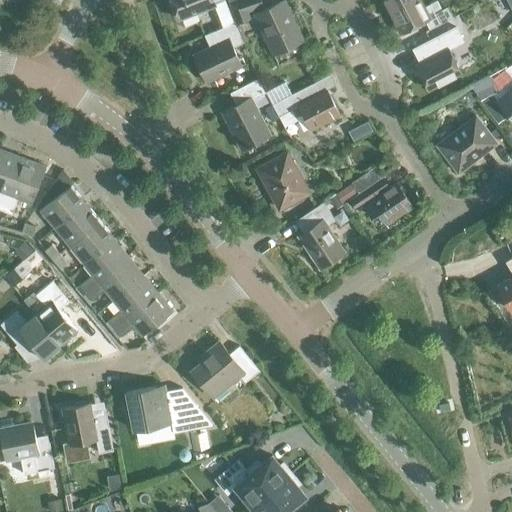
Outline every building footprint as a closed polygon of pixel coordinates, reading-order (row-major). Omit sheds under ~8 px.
[(171,0),(178,18),(215,4),(213,0),(171,0)] [(237,0),(230,3),(237,22),(250,18),(247,11),(263,5),(260,0),(237,0)] [(283,0),(254,14),(273,54),(303,40),(284,0),(283,0)] [(382,0),(389,11),(411,0),(382,0)] [(421,0),(411,0),(389,11),(400,33),(425,20),(429,29),(452,17),(447,7),(434,13),(430,3),(424,6),(421,0)] [(194,54),(207,82),(234,69),(231,63),(239,60),(233,47),(243,43),(234,22),(205,35),(210,47),(194,54)] [(416,64),(429,90),(461,73),(448,48),(455,44),(448,31),(423,44),(430,57),(416,64)] [(511,90),(499,102),(511,116),(511,68),(510,70),(511,73),(511,90)] [(471,83),(479,100),(497,91),(490,75),(471,83)] [(221,111),(241,150),(271,134),(252,99),(266,92),(258,78),(230,92),(236,104),(221,111)] [(326,89),(319,93),(313,83),(273,103),(278,114),(298,104),(311,129),(339,114),(326,89)] [(438,145),(458,171),(496,142),(475,116),(438,145)] [(0,208),(2,210),(22,157),(0,148),(0,149),(0,208)] [(258,168),(280,208),(309,192),(287,152),(258,168)] [(22,157),(2,210),(12,213),(18,198),(32,203),(46,166),(22,157)] [(397,182),(389,187),(378,168),(344,191),(357,210),(371,201),(386,223),(412,205),(397,182)] [(55,228),(86,203),(71,184),(40,209),(55,228)] [(298,236),(320,268),(345,251),(327,225),(335,220),(323,202),(303,215),(311,227),(298,236)] [(70,245),(101,220),(86,203),(55,228),(70,245)] [(84,263),(115,238),(101,220),(70,245),(84,263)] [(22,231),(33,235),(36,226),(24,223),(22,231)] [(85,292),(129,256),(115,238),(84,263),(83,264),(92,274),(79,284),(85,292)] [(53,259),(60,254),(52,244),(45,249),(53,259)] [(60,254),(53,259),(60,268),(67,263),(60,254)] [(112,299),(144,273),(129,256),(85,292),(92,300),(105,290),(112,299)] [(511,257),(511,258),(511,275),(497,284),(511,309),(511,257)] [(5,276),(13,286),(31,270),(22,260),(5,276)] [(111,330),(158,291),(144,273),(112,299),(121,309),(105,322),(111,330)] [(36,314),(60,343),(77,329),(60,308),(69,300),(52,280),(36,294),(45,306),(36,314)] [(158,291),(111,330),(118,338),(134,325),(140,333),(130,341),(136,348),(151,334),(148,330),(173,310),(158,291)] [(60,343),(36,314),(26,321),(17,310),(0,324),(17,344),(26,336),(43,357),(60,343)] [(239,345),(229,353),(219,341),(208,350),(211,353),(191,370),(213,397),(240,374),(245,381),(259,369),(239,345)] [(182,387),(157,392),(156,386),(126,391),(133,429),(172,422),(173,431),(212,424),(182,387)] [(106,414),(92,416),(90,403),(62,408),(69,443),(96,438),(99,452),(113,449),(106,414)] [(31,421),(16,425),(14,417),(0,420),(0,427),(7,460),(21,457),(24,473),(54,467),(49,441),(36,444),(31,421)] [(252,505),(291,472),(291,471),(283,462),(280,464),(272,454),(261,463),(258,459),(246,469),(238,460),(216,478),(228,492),(235,485),(252,505)] [(291,472),(252,505),(257,511),(284,511),(305,495),(297,485),(300,482),(293,473),(291,472)] [(216,511),(208,502),(198,506),(200,511),(216,511)]
